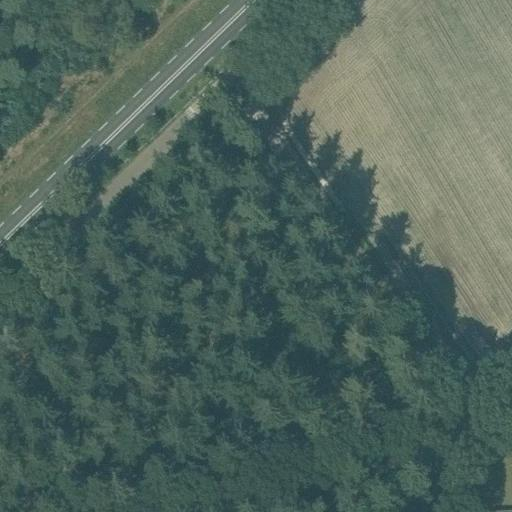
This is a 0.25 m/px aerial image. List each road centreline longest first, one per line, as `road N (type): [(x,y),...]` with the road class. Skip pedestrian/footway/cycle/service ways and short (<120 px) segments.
road 1 (unclassified): [(511,419),(473,430),(232,75)]
road 2 (primary): [(0,244),(252,0)]
road 3 (unclassified): [(0,299),(232,75)]
road 4 (track): [(473,430),(207,511)]
